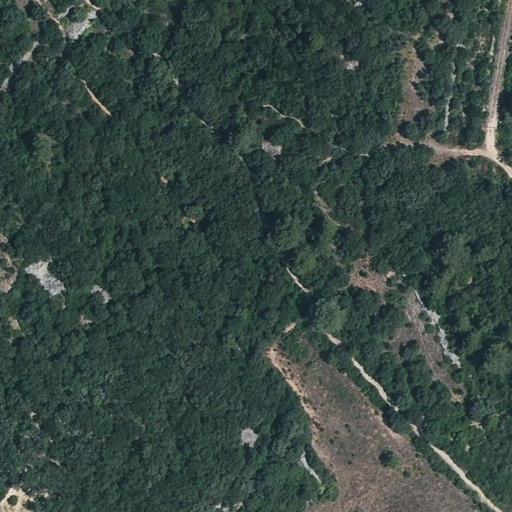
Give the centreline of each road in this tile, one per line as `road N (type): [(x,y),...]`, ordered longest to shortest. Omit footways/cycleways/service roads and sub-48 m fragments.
road 1 (track): [(94,0),(166,64),(245,159),(281,249),(328,330),(499,511)]
road 2 (track): [(492,153),(511,0)]
